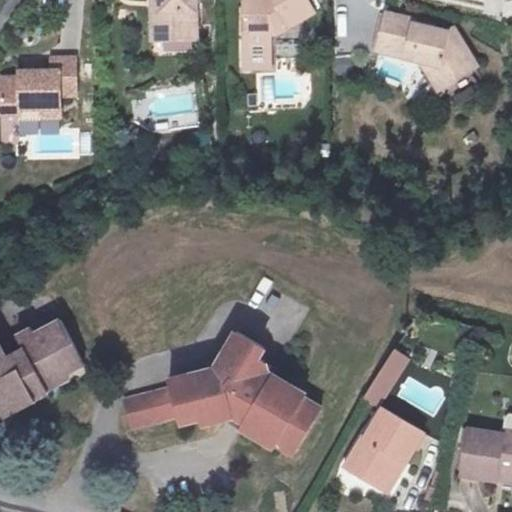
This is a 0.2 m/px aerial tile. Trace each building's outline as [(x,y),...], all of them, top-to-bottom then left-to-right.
[(182,41),(180,0),(138,0),(140,41),(182,41)] [(226,0),(231,69),(271,66),(269,32),(304,9),(298,0),(226,0)] [(389,14),(381,52),(424,61),(434,73),(445,65),(457,82),(482,63),(455,28),(450,32),(417,25),(418,20),(389,14)] [(8,68),(0,68),(0,105),(9,105),(10,99),(30,99),(50,98),(50,85),(66,86),(65,48),(40,49),(40,61),(8,62),(8,68)] [(445,65),(434,73),(440,90),(457,82),(445,65)] [(50,108),(50,98),(30,99),(30,108),(50,108)] [(0,403),(5,400),(13,415),(52,394),(49,387),(83,370),(58,325),(19,345),(23,353),(7,361),(0,348),(0,403)] [(280,451),(297,460),(324,410),(276,380),(275,369),(268,364),(273,354),(242,336),(220,371),(173,382),(174,388),(127,398),(134,430),(182,418),(185,430),(206,425),(208,432),(238,423),(248,430),(245,435),(277,455),(280,451)] [(396,347),(366,396),(383,407),(414,358),(396,347)] [(422,432),(384,410),(371,438),(358,432),(340,471),(385,495),(404,456),(409,460),(422,432)] [(491,428),(455,423),(446,473),(482,479),(483,471),(511,473),(511,441),(490,438),(491,428)]
